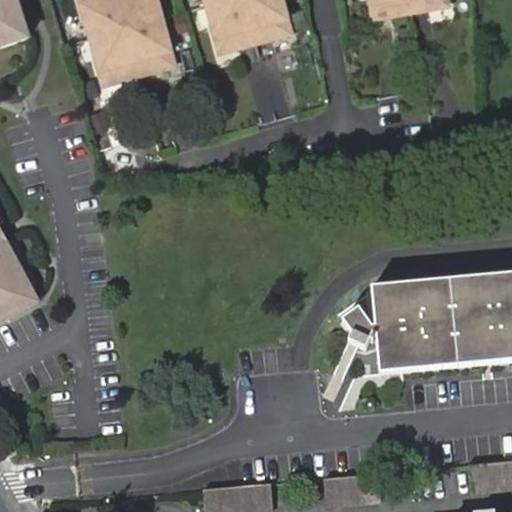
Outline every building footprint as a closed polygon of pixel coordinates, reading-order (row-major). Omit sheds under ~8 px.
[(0,48),(30,39),(15,0),(0,0),(0,322),(39,301),(0,229),(0,48)] [(176,69),(155,0),(78,0),(104,88),(176,69)] [(288,37),(278,0),(203,0),(218,57),(288,37)] [(367,0),(371,21),(446,7),(444,0),(367,0)] [(511,277),(381,290),(382,297),(511,284),(511,277)] [(511,284),(382,297),(384,330),(381,330),(375,321),(368,312),(352,323),(360,336),(357,346),(374,352),(378,345),(381,346),(383,342),(380,341),(381,338),(385,338),(388,371),(511,359),(511,284)] [(511,359),(388,371),(388,376),(511,364),(511,359)] [(31,432),(14,441),(23,457),(40,448),(31,432)] [(511,463),(480,466),(483,494),(511,490),(511,463)] [(380,503),(377,477),(323,482),(326,509),(380,503)] [(271,485),(202,492),(204,511),(266,511),(273,511),(271,485)]
